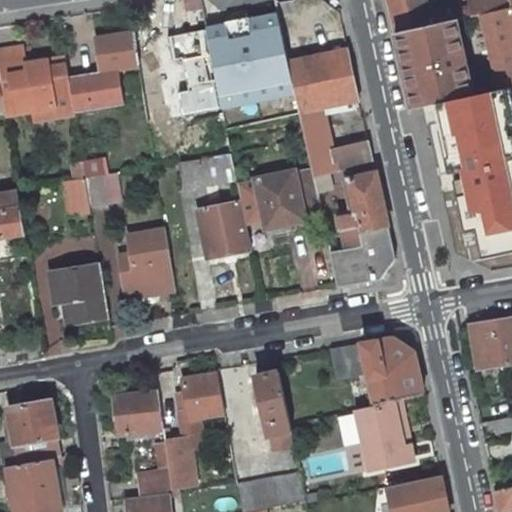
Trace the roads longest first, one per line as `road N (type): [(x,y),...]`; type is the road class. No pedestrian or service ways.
road 1 (residential): [(427,304),(77,366)]
road 2 (residential): [(359,0),(427,304)]
road 3 (residential): [(427,304),(473,511)]
road 4 (residential): [(77,366),(97,511)]
